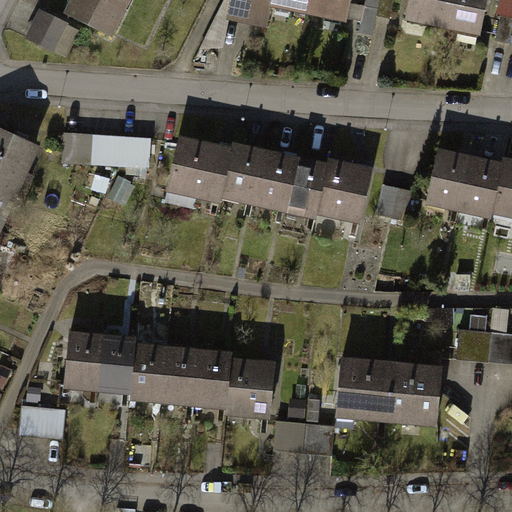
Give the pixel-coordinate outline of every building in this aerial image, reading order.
[(81,0),(75,14),(124,35),(139,0),(81,0)] [(271,0),(234,0),(231,19),(267,26),(271,0)] [(320,0),(280,0),(279,6),(319,12),(320,0)] [(361,0),(320,0),(319,12),(358,18),(361,0)] [(446,29),(452,0),(411,0),(407,21),(446,29)] [(485,37),(493,0),(452,0),(446,29),(485,37)] [(42,19),(33,41),(73,56),(81,34),(42,19)] [(0,133),(0,231),(10,236),(45,153),(0,133)] [(152,142),(64,137),(62,165),(150,170),(152,142)] [(241,155),(182,143),(172,194),(230,205),(232,198),(366,224),(376,174),(242,148),(241,155)] [(509,172),(441,154),(429,200),(502,219),(506,205),(511,206),(511,163),(511,164),(509,172)] [(407,223),(413,194),(385,188),(379,217),(407,223)] [(462,363),(501,361),(499,310),(475,311),(475,330),(460,331),(462,363)] [(108,347),(73,343),(68,394),(102,398),(108,347)] [(142,351),(108,347),(102,398),(136,402),(142,351)] [(176,355),(142,351),(136,402),(170,406),(176,355)] [(210,359),(176,355),(170,406),(205,410),(210,359)] [(245,363),(210,359),(205,410),(239,414),(245,363)] [(279,367),(245,363),(239,414),(273,418),(279,367)] [(442,370),(345,366),(343,418),(440,423),(442,370)] [(337,453),(337,425),(324,425),(324,400),(293,399),(293,422),(279,422),(278,452),(337,453)] [(65,441),(66,412),(24,409),(22,438),(65,441)]
